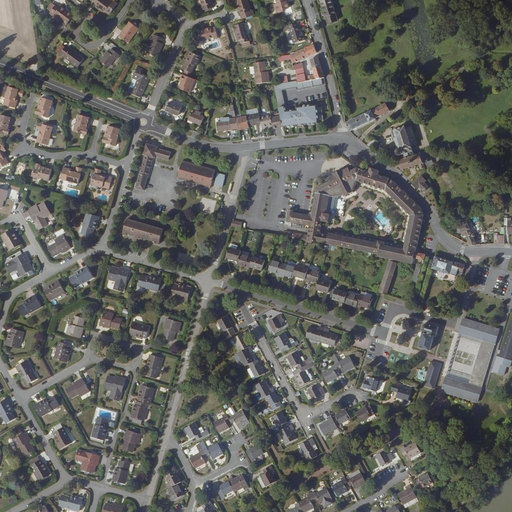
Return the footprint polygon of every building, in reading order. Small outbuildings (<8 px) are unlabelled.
[(109,17),(117,6),(113,3),(110,7),(101,0),(93,0),(91,3),(95,5),(94,7),(105,14),(109,17)] [(199,0),(202,6),(203,6),(205,10),(214,7),(211,0),(199,0)] [(240,13),(242,19),(254,15),(252,10),(249,11),(245,0),(236,0),(237,1),(238,4),(236,4),(239,14),(240,13)] [(287,0),(286,0),(275,0),(276,3),(273,4),(275,12),(284,10),(284,9),(287,8),(286,3),(284,3),(284,1),(285,1),(287,0)] [(337,18),(332,1),(322,4),(325,14),(328,13),(329,17),(326,18),(328,21),(337,18)] [(64,12),(64,10),(62,9),(61,10),(57,7),(55,9),(52,14),(50,17),(53,19),(54,18),(64,26),(65,24),(68,27),(73,20),(71,19),(73,17),(69,14),(68,15),(64,12)] [(128,44),(138,30),(129,23),(118,37),(128,44)] [(248,38),(243,23),(234,26),(234,27),(232,28),(233,32),(235,32),(238,41),(239,41),(240,44),(250,41),(249,38),(248,38)] [(296,23),(282,27),(283,31),(288,29),(293,44),(303,41),(301,35),(298,26),(297,26),(296,23)] [(217,39),(214,29),(210,30),(210,28),(197,33),(200,42),(212,38),(213,40),(217,39)] [(161,44),(163,39),(153,35),(151,39),(152,40),(146,54),(156,58),(162,44),(161,44)] [(310,46),(313,55),(318,53),(315,44),(310,46)] [(304,48),(307,57),(313,55),(310,46),(304,48)] [(77,69),(83,60),(65,47),(59,56),(77,69)] [(291,55),(293,63),(307,57),(304,48),(291,55)] [(101,62),(109,68),(116,59),(117,60),(120,56),(111,50),(108,53),(101,62)] [(183,76),(191,79),(193,73),(191,72),(194,65),(196,66),(199,56),(190,53),(188,58),(185,65),(183,65),(182,69),(185,70),(183,76)] [(322,66),(319,58),(312,60),(315,69),(322,66)] [(271,82),(270,75),(267,76),(265,61),(254,63),(257,84),(271,82)] [(296,69),(299,82),(307,81),(306,76),(304,67),(296,69)] [(132,79),(133,79),(137,81),(134,89),(132,94),(140,98),(148,78),(140,74),(141,70),(136,68),(132,79)] [(314,75),(310,75),(311,80),(322,78),(325,78),(324,72),(323,72),(316,74),(314,75)] [(189,93),(194,80),(191,79),(183,76),(182,75),(179,81),(180,81),(181,82),(181,83),(178,89),(189,93)] [(281,84),(274,85),(278,102),(284,101),(282,90),(296,87),(296,90),(323,85),(322,78),(311,80),(307,81),(299,82),(298,82),(297,81),(289,82),(281,84)] [(14,107),(16,100),(15,99),(16,95),(17,96),(21,97),(23,91),(8,86),(6,91),(5,92),(4,96),(5,97),(3,104),(14,107)] [(38,102),(38,103),(39,103),(38,106),(37,105),(34,114),(47,118),(52,101),(40,97),(38,98),(38,102)] [(284,101),(278,102),(281,113),(281,116),(283,127),(299,125),(304,125),(319,123),(319,121),(323,120),(322,105),(317,105),(317,102),(306,103),(307,106),(296,107),(295,103),(284,104),(284,101)] [(354,119),(346,123),(350,131),(357,128),(389,110),(390,111),(393,109),(390,102),(386,103),(370,111),(354,119)] [(177,116),(180,108),(168,103),(165,111),(177,116)] [(230,129),(237,127),(235,119),(233,110),(229,111),(231,119),(228,119),(229,121),(216,123),(217,131),(230,129)] [(200,125),(203,118),(200,116),(201,114),(195,112),(194,114),(191,112),(188,120),(200,125)] [(246,115),(246,116),(248,124),(256,122),(256,124),(261,123),(260,118),(259,113),(246,115)] [(7,126),(9,126),(11,117),(0,114),(0,132),(6,134),(6,133),(7,133),(8,129),(7,128),(7,126)] [(86,126),(87,127),(89,117),(77,114),(72,131),(84,135),(85,134),(86,134),(87,130),(86,130),(86,129),(85,128),(86,126)] [(271,115),(262,117),(265,127),(274,125),(272,118),(271,115)] [(246,116),(235,119),(237,127),(238,130),(249,127),(249,126),(248,124),(246,116)] [(274,129),(283,127),(281,116),(272,118),(274,125),(274,129)] [(35,128),(39,129),(40,129),(40,131),(39,131),(38,135),(37,134),(35,141),(47,144),(49,136),(50,136),(51,133),(51,131),(52,126),(37,122),(35,128)] [(105,136),(104,136),(104,137),(103,137),(102,141),(102,142),(114,145),(119,129),(107,125),(105,133),(106,134),(105,136)] [(413,155),(414,154),(412,146),(418,143),(412,125),(405,127),(405,126),(392,130),(397,149),(396,150),(396,152),(396,153),(398,154),(399,154),(400,154),(401,154),(402,151),(404,158),(412,156),(411,155),(413,154),(413,155)] [(378,141),(373,137),(367,145),(373,148),(378,141)] [(154,159),(154,157),(155,156),(158,157),(158,158),(167,161),(170,153),(157,149),(157,148),(145,144),(143,156),(144,156),(135,188),(143,191),(152,158),(154,159)] [(401,167),(401,169),(403,169),(403,170),(404,169),(404,168),(409,167),(409,168),(410,167),(410,166),(414,165),(415,166),(416,166),(416,165),(419,163),(421,168),(426,167),(424,162),(421,153),(420,151),(419,152),(419,153),(414,154),(413,155),(413,154),(411,155),(412,156),(404,158),(401,159),(401,158),(399,158),(400,159),(398,160),(399,161),(400,160),(402,167),(401,167)] [(426,151),(421,153),(424,162),(429,160),(426,151)] [(210,188),(214,171),(182,162),(180,168),(179,167),(178,173),(179,173),(177,179),(210,188)] [(40,167),(40,166),(39,165),(36,164),(34,164),(31,176),(48,181),(51,169),(42,166),(42,167),(40,167)] [(75,167),(74,170),(74,172),(72,172),(73,171),(69,170),(69,169),(62,167),(59,178),(67,181),(71,183),(72,182),(77,183),(81,168),(75,167)] [(392,179),(378,174),(380,170),(371,167),(369,171),(358,168),(352,171),(350,168),(345,170),(344,168),(342,169),(342,170),(336,173),(336,171),(334,172),(334,174),(329,177),(330,180),(317,186),(311,214),(294,211),(294,208),(289,207),(287,220),(309,224),(308,234),(285,230),(284,237),(304,241),(308,242),(309,243),(310,242),(314,243),(314,244),(315,244),(316,243),(319,244),(320,245),(321,244),(320,242),(321,242),(329,244),(376,255),(377,256),(378,256),(378,255),(390,258),(397,260),(403,261),(412,263),(412,264),(412,263),(414,258),(414,254),(415,252),(414,252),(423,215),(420,208),(398,184),(392,179)] [(111,177),(104,175),(104,176),(101,175),(101,176),(98,175),(99,174),(100,170),(94,168),(90,183),(95,185),(95,186),(99,187),(100,186),(108,188),(111,177)] [(221,188),(225,176),(217,174),(214,186),(221,188)] [(422,176),(414,184),(418,188),(420,186),(424,190),(429,186),(425,181),(426,180),(422,176)] [(502,192),(496,196),(500,205),(507,202),(502,192)] [(45,202),(39,205),(36,207),(35,205),(29,208),(33,215),(34,214),(37,218),(35,219),(37,223),(39,222),(42,226),(49,223),(45,216),(51,213),(45,202)] [(95,229),(98,217),(86,213),(82,225),(83,225),(81,233),(91,236),(93,228),(95,229)] [(243,221),(234,219),(232,226),(242,228),(243,221)] [(501,219),(501,226),(504,226),(504,234),(511,234),(511,221),(505,222),(505,219),(501,219)] [(158,244),(162,230),(126,220),(122,234),(127,235),(127,234),(135,237),(135,238),(144,240),(145,239),(153,242),(153,243),(158,244)] [(471,245),(476,244),(473,237),(474,236),(473,234),(472,234),(466,221),(462,223),(471,245)] [(9,250),(20,243),(14,232),(13,233),(11,230),(1,236),(9,250)] [(63,235),(56,239),(57,241),(55,242),(47,247),(52,256),(60,251),(61,253),(70,248),(63,235)] [(501,244),(501,236),(491,236),(491,244),(501,244)] [(241,254),(242,250),(229,247),(227,257),(239,261),(241,254)] [(13,260),(9,262),(11,264),(6,266),(10,273),(17,269),(20,276),(31,270),(28,263),(26,261),(28,260),(25,253),(18,257),(19,258),(14,261),(13,260)] [(250,266),(253,257),(241,254),(239,261),(238,264),(245,266),(245,268),(249,270),(250,266)] [(424,256),(414,254),(414,258),(415,258),(418,260),(418,263),(422,265),(424,256)] [(265,259),(253,256),(253,257),(250,266),(262,269),(265,259)] [(452,262),(434,257),(431,268),(455,275),(457,269),(451,267),(452,262)] [(387,293),(397,260),(390,258),(379,291),(387,293)] [(280,275),(284,263),(272,259),(269,269),(277,271),(276,274),(280,275)] [(306,278),(309,267),(311,263),(306,262),(305,266),(297,264),(296,266),(293,274),(306,278)] [(293,274),(296,266),(284,263),(280,275),(284,277),(285,274),(293,277),(293,274)] [(421,268),(422,265),(418,263),(415,264),(411,280),(412,282),(416,283),(418,276),(421,268)] [(91,279),(85,267),(74,274),(75,275),(68,279),(73,288),(80,284),(81,285),(91,279)] [(319,278),(321,271),(309,267),(306,278),(305,280),(309,281),(310,279),(318,282),(319,278)] [(128,270),(121,268),(120,271),(118,270),(111,268),(107,280),(114,282),(112,289),(120,291),(121,287),(124,287),(125,283),(123,282),(124,277),(126,278),(128,270)] [(457,269),(455,275),(454,281),(459,282),(462,271),(457,269)] [(157,292),(160,279),(149,276),(148,278),(140,275),(137,286),(145,288),(145,289),(157,292)] [(331,282),(319,278),(318,282),(316,288),(328,292),(331,282)] [(57,281),(52,284),(53,285),(46,289),(43,291),(49,301),(64,293),(57,281)] [(190,288),(185,286),(184,288),(177,286),(173,285),(170,296),(186,301),(190,288)] [(332,297),(344,301),(348,291),(335,287),(332,297)] [(351,306),(356,307),(356,305),(359,295),(348,291),(344,301),(352,304),(351,306)] [(364,294),(360,293),(359,295),(356,305),(360,307),(361,304),(369,307),(372,296),(371,296),(364,294)] [(30,313),(40,307),(34,295),(23,302),(24,303),(17,307),(23,316),(29,312),(30,313)] [(121,320),(113,318),(111,317),(111,314),(104,312),(100,326),(110,329),(110,327),(118,330),(121,320)] [(281,314),(268,321),(274,331),(283,327),(281,322),(285,321),(281,314)] [(225,335),(234,330),(227,316),(217,321),(225,335)] [(494,347),(500,328),(465,316),(460,330),(483,338),(481,343),(494,347)] [(74,317),(72,326),(71,327),(68,326),(66,335),(80,338),(83,328),(81,328),(84,320),(74,317)] [(511,319),(500,355),(498,354),(493,370),(504,373),(506,365),(510,366),(511,361),(511,359),(510,359),(511,353),(511,319)] [(172,341),(175,333),(175,331),(178,332),(180,323),(167,320),(164,330),(165,330),(163,338),(172,341)] [(439,326),(425,322),(423,323),(421,329),(422,331),(423,332),(419,345),(430,349),(434,335),(436,335),(439,326)] [(129,336),(135,337),(135,336),(142,338),(146,339),(149,327),(133,323),(129,336)] [(321,342),(325,328),(320,326),(319,329),(309,326),(306,337),(321,342)] [(330,329),(325,328),(321,342),(335,347),(339,335),(329,332),(330,329)] [(11,329),(10,333),(9,340),(7,340),(5,345),(18,349),(22,333),(11,329)] [(483,338),(460,330),(458,336),(481,343),(483,338)] [(234,338),(241,351),(251,346),(246,337),(249,335),(247,331),(234,338)] [(291,343),(289,339),(286,333),(275,338),(280,348),(285,346),(287,350),(296,345),(294,341),(291,343)] [(66,362),(67,357),(66,357),(68,350),(69,346),(58,343),(53,359),(66,362)] [(477,400),(494,347),(481,343),(471,376),(469,382),(446,374),(442,388),(477,400)] [(238,353),(245,366),(255,360),(251,352),(253,351),(251,346),(241,351),(238,353)] [(300,368),(308,364),(306,360),(303,361),(298,351),(288,356),(293,367),(298,365),(300,368)] [(336,353),(332,355),(335,361),(339,370),(342,368),(344,371),(355,365),(350,355),(339,360),(336,353)] [(158,371),(162,359),(150,356),(146,368),(148,369),(146,376),(155,379),(158,371)] [(257,359),(255,360),(248,364),(250,367),(256,378),(265,373),(257,359)] [(27,384),(36,380),(32,373),(33,372),(27,361),(15,368),(21,379),(23,378),(27,384)] [(336,373),(340,371),(339,370),(335,361),(331,363),(332,366),(328,368),(322,371),(327,382),(338,377),(336,373)] [(313,367),(311,363),(308,364),(300,368),(298,369),(300,373),(295,375),(301,386),(311,380),(307,374),(305,370),(308,369),(313,367)] [(256,378),(250,367),(247,369),(252,379),(256,377),(256,378)] [(448,368),(446,374),(469,382),(471,376),(448,368)] [(429,369),(425,377),(431,380),(434,372),(429,369)] [(381,379),(367,374),(363,386),(378,391),(381,379)] [(124,380),(117,378),(116,380),(114,380),(107,378),(104,390),(110,392),(109,399),(116,401),(118,396),(120,397),(121,393),(119,392),(121,386),(123,387),(124,380)] [(70,399),(78,394),(80,393),(82,396),(89,392),(82,379),(72,385),(73,386),(65,390),(70,399)] [(266,397),(275,392),(272,387),(270,388),(265,380),(255,385),(262,399),(266,397)] [(401,384),(397,382),(394,391),(398,392),(396,397),(404,400),(408,401),(411,390),(400,387),(401,384)] [(317,384),(308,389),(313,400),(326,393),(322,386),(319,388),(317,384)] [(141,386),(139,391),(141,391),(139,399),(138,399),(137,403),(148,405),(149,406),(153,390),(141,386)] [(281,405),(275,392),(266,397),(273,409),(281,405)] [(59,407),(54,397),(47,401),(46,400),(35,406),(41,417),(52,411),(52,410),(59,407)] [(5,424),(14,419),(10,412),(12,411),(5,400),(0,402),(0,416),(0,417),(1,417),(5,424)] [(148,405),(137,403),(136,402),(135,406),(134,413),(132,413),(131,418),(143,422),(148,405)] [(370,405),(355,413),(360,421),(375,414),(370,405)] [(231,420),(232,423),(235,421),(238,425),(249,419),(244,409),(233,415),(232,412),(227,414),(231,420)] [(346,410),(332,417),(337,426),(351,419),(346,410)] [(227,414),(226,412),(222,414),(223,416),(214,422),(219,432),(230,427),(227,422),(231,420),(227,414)] [(280,430),(289,425),(282,412),(273,416),(280,430)] [(332,417),(331,416),(326,418),(328,421),(319,426),(324,435),(338,428),(337,426),(332,417)] [(105,428),(108,420),(98,417),(96,425),(95,425),(92,437),(104,440),(107,428),(105,428)] [(196,422),(186,427),(191,438),(196,435),(198,439),(209,433),(207,429),(204,431),(202,426),(199,428),(196,422)] [(56,432),(63,428),(60,424),(54,428),(56,432)] [(292,424),(289,425),(280,430),(279,431),(286,444),(296,438),(291,430),(294,428),(292,424)] [(63,428),(56,432),(53,434),(55,437),(59,443),(57,444),(60,449),(71,443),(63,428)] [(132,453),(135,444),(135,442),(138,443),(140,435),(127,431),(124,441),(125,442),(123,450),(132,453)] [(15,445),(16,447),(18,446),(19,448),(24,456),(33,450),(28,443),(29,442),(24,433),(12,441),(11,439),(9,440),(8,443),(11,448),(15,445)] [(308,460),(317,456),(315,451),(318,449),(312,438),(299,445),(308,460)] [(405,444),(401,446),(405,454),(409,452),(411,456),(422,451),(416,441),(406,446),(405,444)] [(203,447),(207,455),(211,453),(213,458),(224,453),(218,442),(208,447),(207,445),(203,447)] [(203,447),(201,444),(198,446),(200,449),(199,449),(198,449),(194,451),(193,452),(194,455),(190,457),(196,467),(206,462),(204,457),(207,455),(203,447)] [(261,445),(247,452),(252,462),(256,460),(256,459),(265,454),(261,445)] [(386,462),(389,461),(395,458),(392,452),(387,454),(385,449),(376,454),(382,464),(386,462)] [(87,453),(83,452),(82,454),(77,453),(75,460),(83,462),(81,469),(93,473),(95,465),(96,463),(98,463),(100,457),(92,454),(92,456),(87,454),(87,453)] [(28,463),(30,467),(39,462),(37,458),(28,463)] [(50,475),(47,470),(45,471),(42,465),(40,461),(39,462),(30,467),(38,481),(50,475)] [(113,480),(125,484),(128,472),(130,464),(120,461),(118,469),(116,468),(113,480)] [(262,477),(267,486),(277,481),(272,471),(276,469),(273,465),(265,470),(267,474),(262,476),(262,477)] [(179,483),(183,481),(179,473),(181,472),(179,468),(167,475),(171,482),(167,484),(169,488),(179,483)] [(351,477),(361,472),(359,469),(349,474),(350,475),(351,477)] [(350,484),(350,485),(354,483),(356,487),(367,482),(361,472),(351,477),(350,475),(346,477),(350,484)] [(430,472),(417,479),(421,487),(434,480),(430,472)] [(235,490),(235,491),(245,487),(246,489),(250,487),(244,475),(235,479),(234,476),(229,479),(230,481),(235,490)] [(346,486),(350,484),(346,477),(345,475),(341,477),(343,480),(333,485),(339,495),(348,490),(346,486)] [(229,493),(235,490),(230,481),(217,487),(222,497),(229,493)] [(185,495),(179,483),(169,488),(173,495),(170,496),(173,501),(185,495)] [(405,503),(419,497),(412,483),(407,486),(408,489),(400,493),(405,503)] [(315,489),(312,491),(316,499),(318,498),(321,503),(332,497),(330,492),(331,492),(328,486),(317,492),(315,489)] [(299,501),(304,510),(305,511),(314,506),(315,506),(312,501),(316,499),(312,491),(308,493),(309,496),(299,501)] [(79,511),(82,502),(82,499),(70,496),(70,497),(62,495),(59,505),(67,508),(79,511)] [(421,501),(419,497),(405,503),(407,507),(421,501)] [(294,501),(295,503),(297,506),(293,508),(287,511),(300,511),(304,510),(299,501),(298,499),(294,501)] [(211,500),(203,504),(205,508),(200,511),(213,511),(211,506),(213,505),(211,500)] [(83,511),(86,504),(82,502),(79,511),(67,508),(65,511),(83,511)]
